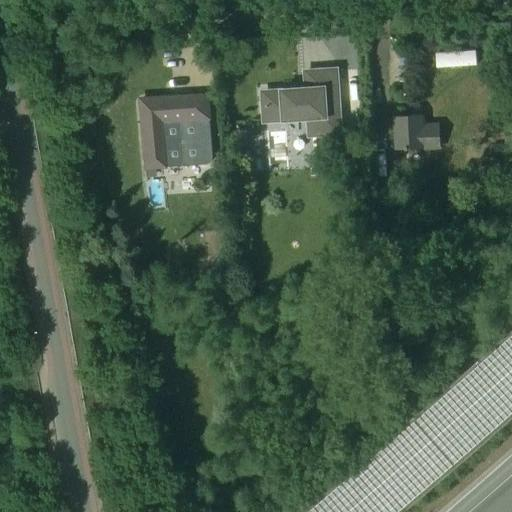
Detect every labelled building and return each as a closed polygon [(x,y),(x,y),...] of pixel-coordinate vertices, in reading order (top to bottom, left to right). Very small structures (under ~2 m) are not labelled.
[(307,138),(343,135),(339,67),(303,69),(304,86),(260,90),(262,124),(306,121),(307,138)] [(212,158),(213,156),(207,95),(140,100),(145,183),(147,185),(149,187),(156,187),(155,169),(166,168),(166,166),(206,164),(210,162),(211,160),(212,158)] [(427,151),(440,150),(438,123),(425,124),(424,114),(393,117),(395,150),(427,147),(427,151)] [(283,125),(269,125),(269,158),(283,158),(283,125)] [(235,155),(247,155),(246,130),(234,131),(235,155)] [(395,243),(404,242),(402,222),(394,223),(395,243)] [(410,262),(434,261),(433,245),(410,247),(410,262)]
